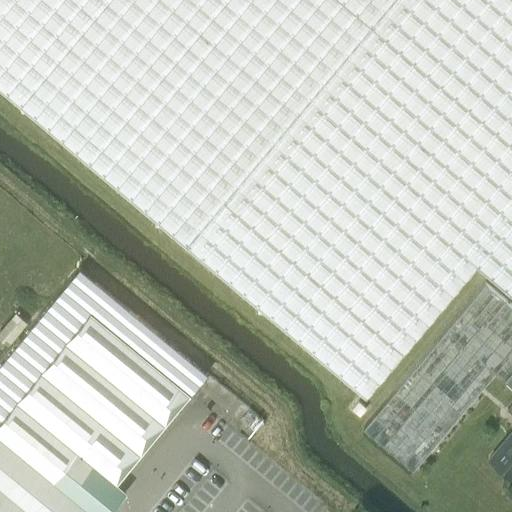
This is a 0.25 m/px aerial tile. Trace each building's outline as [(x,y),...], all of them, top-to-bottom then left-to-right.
[(511,0),(0,0),(0,87),(364,394),(475,262),(511,293),(511,0)] [(511,303),(486,282),(364,427),(414,469),(496,371),(511,383),(511,401),(507,407),(511,411),(511,303)] [(0,511),(90,511),(91,511),(100,511),(122,485),(116,480),(189,392),(89,309),(0,417),(0,511)] [(15,311),(0,328),(0,333),(10,341),(27,321),(15,311)] [(359,401),(353,409),(361,415),(367,408),(359,401)] [(511,428),(488,457),(511,478),(511,477),(511,428)]
